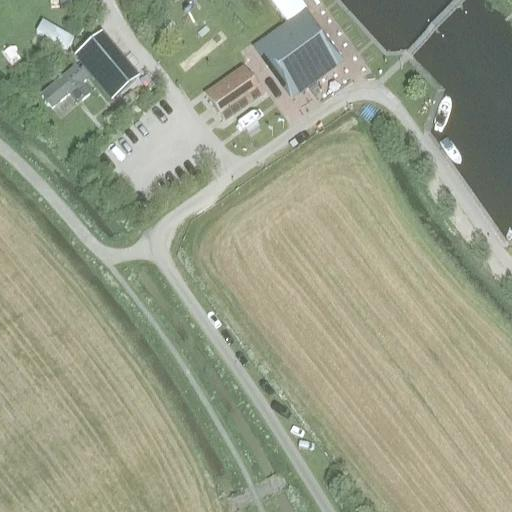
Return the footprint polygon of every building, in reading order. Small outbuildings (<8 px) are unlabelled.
[(38,31),(69,49),(76,38),(45,20),(38,31)] [(314,31),(290,27),(271,41),(269,53),(267,65),(282,85),(305,88),(325,74),(329,50),(314,31)] [(98,39),(76,58),(84,67),(78,72),(85,81),(86,81),(92,76),(112,100),(134,82),(98,39)] [(85,81),(78,72),(75,69),(41,97),(51,109),(72,91),(81,102),(88,96),(80,85),(85,81)] [(260,96),(246,76),(238,82),(234,78),(206,98),(223,122),(260,96)] [(108,126),(118,119),(112,112),(103,119),(108,126)]
